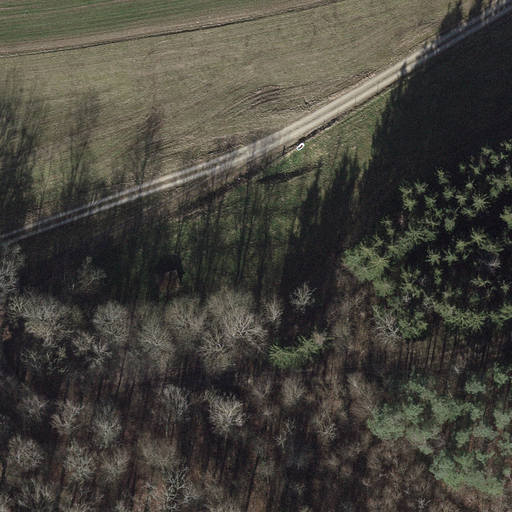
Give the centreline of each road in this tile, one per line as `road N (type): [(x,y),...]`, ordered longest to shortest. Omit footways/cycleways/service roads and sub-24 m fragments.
road 1 (track): [(274,142),(188,197),(32,269),(1,300),(2,353),(33,399),(104,402),(260,366),(435,353),(511,334)]
road 2 (track): [(511,1),(274,142),(0,241)]
road 3 (track): [(107,511),(130,492),(104,402)]
